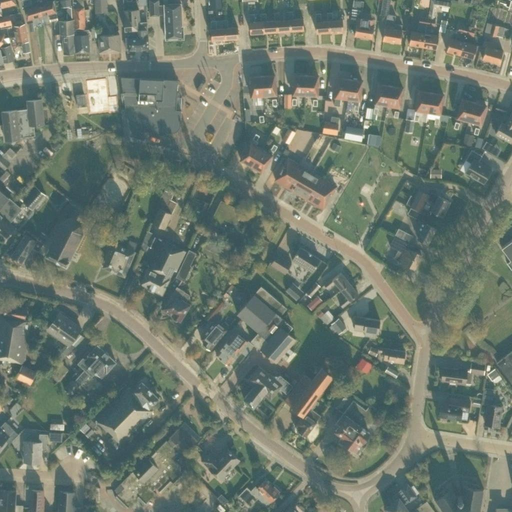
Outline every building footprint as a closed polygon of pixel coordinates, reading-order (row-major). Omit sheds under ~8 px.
[(0,0),(0,15),(2,15),(0,8),(10,5),(16,4),(14,0),(0,0)] [(62,8),(72,7),(71,0),(70,0),(61,1),(62,8)] [(71,0),(72,7),(74,30),(85,29),(84,17),(89,17),(88,9),(84,10),(83,0),(71,0)] [(159,15),(159,13),(164,13),(165,39),(182,38),(181,3),(163,4),(163,5),(158,5),(158,0),(149,0),(150,16),(159,15)] [(210,0),(211,8),(221,8),(220,0),(210,0)] [(375,20),(361,18),(364,1),(355,0),(353,0),(351,19),(357,20),(354,36),(372,38),(375,20)] [(389,0),(381,0),(380,14),(388,16),(389,0)] [(433,18),(434,16),(435,10),(436,5),(442,6),(441,8),(447,9),(448,3),(431,0),(428,17),(433,18)] [(53,1),(24,9),(27,20),(56,12),(53,1)] [(130,31),(140,30),(147,29),(146,22),(139,23),(139,10),(123,11),(124,31),(130,31)] [(287,11),(288,19),(289,19),(290,30),(304,29),(303,18),(293,19),(292,11),(287,11)] [(275,20),(276,20),(277,31),(290,30),(289,19),(288,19),(280,20),(279,12),(274,12),(275,20)] [(327,21),(329,21),(330,32),(343,31),(342,20),(332,20),(332,12),(327,13),(327,21)] [(263,21),(261,21),(255,22),(254,13),(249,14),(250,22),(249,22),(250,33),(263,32),(263,21)] [(260,13),(261,21),(263,21),(263,32),(277,31),(276,20),(275,20),(266,21),(266,13),(260,13)] [(329,21),(327,21),(321,21),(320,13),(315,13),(316,21),(315,22),(316,33),(330,32),(329,21)] [(9,15),(0,17),(0,26),(11,24),(9,15)] [(423,47),(426,26),(427,18),(419,17),(418,25),(417,32),(411,31),(409,44),(423,47)] [(427,18),(426,26),(423,47),(436,49),(438,35),(431,34),(432,27),(434,27),(436,20),(427,18)] [(59,21),(60,28),(60,34),(62,34),(64,54),(75,53),(73,20),(59,21)] [(222,28),(224,28),(225,39),(238,38),(238,27),(227,28),(227,20),(222,20),(222,28)] [(224,28),(222,28),(216,29),(215,21),(210,21),(211,29),(210,29),(211,40),(225,39),(224,28)] [(385,22),(382,40),(400,43),(402,30),(401,30),(402,25),(394,24),(385,22)] [(13,26),(5,28),(6,30),(14,28),(15,37),(10,38),(11,44),(28,41),(25,23),(23,24),(15,25),(13,26)] [(496,37),(496,36),(502,38),(505,28),(487,23),(484,32),(489,34),(489,35),(496,37)] [(460,55),(463,41),(465,35),(467,27),(460,25),(458,33),(460,33),(458,40),(450,38),(446,51),(460,55)] [(475,30),(467,27),(465,35),(473,37),(475,30)] [(88,29),(85,29),(74,30),(75,53),(89,52),(88,29)] [(129,50),(148,49),(147,29),(140,30),(130,31),(130,35),(128,35),(128,37),(128,48),(129,50)] [(0,46),(10,44),(8,37),(6,37),(6,35),(4,35),(4,34),(0,34),(0,46)] [(98,35),(99,53),(120,52),(119,34),(98,35)] [(463,41),(460,55),(473,58),(477,45),(463,41)] [(482,59),(499,63),(502,51),(494,49),(495,43),(487,41),(482,59)] [(3,62),(13,60),(10,45),(0,46),(0,64),(4,64),(3,62)] [(293,95),(305,95),(306,75),(293,74),(293,95)] [(274,75),(262,76),(263,96),(276,95),(274,75)] [(318,76),(306,75),(305,95),(317,96),(318,76)] [(89,106),(90,113),(110,111),(105,76),(85,78),(87,93),(76,95),(77,107),(89,106)] [(251,97),(263,96),(262,76),(250,77),(251,97)] [(129,136),(144,139),(145,131),(172,132),(175,132),(178,130),(179,128),(180,125),(181,110),(176,110),(177,80),(121,77),(129,136)] [(335,97),(347,99),(350,79),(337,77),(335,97)] [(359,101),(362,81),(350,79),(347,99),(354,100),(359,101)] [(375,103),(387,105),(390,86),(378,84),(375,103)] [(402,88),(390,86),(387,105),(399,107),(402,88)] [(415,110),(428,112),(431,92),(419,90),(415,110)] [(443,94),(431,92),(428,112),(440,114),(443,94)] [(34,125),(44,124),(41,99),(27,101),(27,109),(1,112),(5,140),(20,139),(20,137),(35,135),(34,125)] [(456,118),(468,121),(474,102),(462,99),(456,118)] [(485,105),(474,102),(468,121),(480,125),(485,105)] [(367,108),(365,117),(372,118),(373,113),(373,112),(374,109),(367,108)] [(405,121),(406,111),(400,110),(398,120),(405,121)] [(511,111),(505,124),(502,122),(495,133),(511,142),(511,140),(511,111)] [(412,133),(414,120),(406,119),(404,131),(412,133)] [(336,135),(338,123),(324,121),(322,133),(336,135)] [(275,125),(272,132),(276,135),(280,128),(275,125)] [(293,152),(308,157),(316,132),(300,126),(296,137),(298,138),(293,152)] [(361,141),(363,129),(346,126),(344,138),(361,141)] [(289,144),(295,133),(288,129),(281,140),(289,144)] [(465,133),(462,143),(471,146),(474,135),(465,133)] [(55,151),(62,145),(57,140),(51,146),(55,151)] [(486,141),(482,148),(492,154),(496,147),(486,141)] [(333,142),(330,148),(337,152),(341,146),(333,142)] [(240,160),(251,166),(262,149),(250,143),(240,160)] [(272,155),(262,149),(251,166),(261,172),(272,155)] [(472,150),(466,160),(465,160),(459,170),(467,174),(466,175),(473,179),(474,178),(484,183),(492,170),(479,162),(482,156),(472,150)] [(0,165),(5,170),(10,164),(0,154),(0,165)] [(300,165),(288,158),(275,180),(287,187),(300,165)] [(312,172),(300,165),(287,187),(299,194),(312,172)] [(441,178),(441,169),(430,169),(430,177),(441,178)] [(299,194),(310,201),(323,179),(312,172),(299,194)] [(152,188),(156,180),(149,177),(146,185),(152,188)] [(310,201),(323,208),(336,186),(323,179),(310,201)] [(23,202),(32,210),(45,195),(36,187),(23,202)] [(0,232),(7,238),(16,228),(5,219),(17,205),(0,190),(0,232)] [(171,199),(173,194),(165,190),(157,207),(159,208),(172,214),(177,202),(171,199)] [(418,190),(415,197),(411,195),(407,204),(419,210),(426,197),(428,198),(428,199),(435,202),(430,210),(441,216),(449,201),(438,195),(438,196),(431,193),(430,196),(418,190)] [(69,199),(64,195),(58,200),(63,205),(69,199)] [(240,230),(245,220),(239,217),(242,211),(221,201),(208,228),(220,234),(223,228),(219,226),(223,217),(235,224),(234,227),(240,230)] [(71,203),(67,210),(63,217),(68,219),(62,222),(46,254),(66,264),(83,233),(82,223),(88,212),(71,203)] [(159,208),(152,223),(165,229),(172,214),(159,208)] [(419,218),(415,224),(413,228),(420,232),(417,238),(427,243),(435,228),(425,223),(426,222),(419,218)] [(395,235),(409,242),(412,235),(398,228),(395,235)] [(37,250),(42,242),(37,239),(35,241),(24,235),(11,255),(22,262),(32,247),(37,250)] [(399,260),(414,268),(421,255),(411,250),(413,246),(406,242),(394,236),(389,246),(402,253),(399,260)] [(269,242),(260,237),(254,248),(263,253),(269,242)] [(176,271),(186,251),(158,238),(146,264),(148,265),(140,284),(148,287),(148,288),(153,291),(154,290),(162,294),(174,270),(176,271)] [(511,350),(506,355),(496,362),(511,383),(511,382),(511,238),(502,246),(510,257),(506,260),(511,268),(511,350)] [(102,267),(124,276),(134,251),(113,242),(102,267)] [(146,251),(149,245),(143,242),(140,248),(146,251)] [(292,259),(312,271),(320,259),(300,247),(292,259)] [(190,265),(196,253),(189,249),(176,277),(184,281),(191,266),(190,265)] [(271,265),(284,273),(291,263),(277,255),(271,265)] [(335,282),(340,289),(349,282),(340,272),(332,279),(332,278),(324,285),(327,289),(335,282)] [(306,292),(310,297),(320,286),(315,282),(306,292)] [(349,282),(340,289),(347,297),(339,303),(342,307),(350,301),(349,300),(358,293),(349,282)] [(287,332),(292,327),(280,316),(286,308),(260,286),(248,301),(245,298),(240,304),(243,307),(237,314),(258,332),(251,340),(276,362),(296,339),(287,332)] [(178,320),(180,321),(190,304),(185,302),(189,295),(184,292),(184,291),(177,287),(172,294),(172,293),(162,309),(172,315),(171,316),(173,316),(173,319),(176,321),(178,320)] [(287,293),(297,301),(301,295),(292,287),(287,293)] [(311,310),(322,300),(317,295),(307,305),(311,310)] [(219,309),(225,302),(221,299),(220,300),(218,299),(214,305),(213,305),(205,316),(210,321),(219,309)] [(28,335),(30,321),(25,320),(27,307),(5,304),(3,314),(0,312),(0,358),(24,362),(29,335),(28,335)] [(316,313),(320,317),(324,314),(320,309),(316,313)] [(47,329),(69,345),(81,328),(59,313),(47,329)] [(326,325),(331,320),(325,313),(324,314),(320,317),(326,325)] [(364,330),(365,330),(364,335),(373,337),(374,332),(378,332),(380,320),(366,318),(356,316),(354,329),(364,330)] [(336,330),(338,333),(346,328),(338,318),(331,324),(332,325),(329,327),(333,332),(336,330)] [(216,319),(213,322),(211,321),(207,327),(209,328),(200,338),(204,342),(202,344),(204,345),(204,346),(206,348),(208,348),(209,349),(220,337),(219,337),(227,328),(216,319)] [(238,349),(240,350),(240,351),(245,355),(253,345),(248,340),(247,341),(235,331),(216,354),(227,363),(238,349)] [(71,350),(65,344),(55,355),(60,360),(71,350)] [(77,363),(84,369),(74,380),(80,385),(90,374),(92,376),(95,372),(101,378),(116,362),(97,345),(88,355),(88,356),(85,359),(83,357),(77,363)] [(368,353),(375,357),(378,350),(371,347),(368,353)] [(405,351),(380,347),(379,352),(384,352),(383,359),(403,362),(405,351)] [(367,373),(372,364),(362,358),(356,366),(367,373)] [(468,373),(482,374),(483,363),(470,362),(468,373)] [(52,373),(59,378),(67,369),(61,363),(52,373)] [(16,377),(30,384),(36,372),(22,365),(16,377)] [(385,372),(395,378),(398,372),(388,366),(385,372)] [(264,393),(270,399),(278,389),(282,392),(290,383),(279,374),(278,377),(275,381),(258,367),(247,380),(254,386),(243,398),(253,407),(264,393)] [(322,367),(312,380),(304,374),(284,400),(292,406),(292,407),(302,415),(294,425),(298,428),(297,430),(299,431),(299,433),(301,435),(303,434),(305,436),(320,415),(312,409),(318,401),(314,399),(333,375),(322,367)] [(443,367),(441,380),(456,382),(456,383),(465,384),(467,369),(458,368),(458,369),(443,367)] [(492,380),(499,375),(494,368),(487,374),(492,380)] [(64,388),(71,395),(79,386),(72,379),(64,388)] [(152,412),(153,411),(150,408),(158,399),(142,382),(133,391),(128,387),(96,419),(121,444),(144,420),(147,416),(150,416),(152,414),(152,412)] [(488,405),(485,424),(498,426),(500,413),(504,410),(499,404),(497,405),(493,404),(495,390),(483,388),(481,403),(488,405)] [(328,403),(338,410),(347,399),(337,391),(328,403)] [(438,416),(460,420),(462,410),(468,411),(470,400),(447,396),(446,403),(440,402),(438,416)] [(480,400),(473,399),(472,406),(479,407),(480,400)] [(365,429),(379,411),(370,404),(365,411),(366,412),(361,419),(356,416),(363,407),(353,400),(335,423),(338,426),(335,430),(343,436),(340,439),(347,444),(346,445),(348,447),(349,446),(355,451),(358,447),(361,450),(366,443),(363,440),(369,432),(365,429)] [(92,428),(96,424),(89,417),(85,421),(88,425),(82,430),(88,436),(94,431),(92,428)] [(50,423),(50,429),(64,429),(64,424),(57,423),(58,418),(52,418),(52,423),(50,423)] [(0,444),(5,439),(9,443),(18,434),(5,422),(0,427),(0,444)] [(175,461),(180,457),(200,437),(184,422),(169,437),(170,438),(167,441),(166,440),(156,450),(154,448),(146,455),(145,454),(129,471),(131,473),(114,489),(118,493),(114,497),(126,508),(137,497),(144,504),(155,493),(152,490),(155,487),(161,493),(172,482),(175,484),(184,475),(181,471),(181,466),(175,461)] [(49,432),(49,440),(61,440),(61,432),(49,432)] [(39,442),(24,441),(23,449),(25,449),(24,462),(40,462),(40,448),(46,448),(47,434),(39,434),(39,442)] [(209,468),(221,479),(239,460),(227,449),(218,458),(211,451),(202,461),(209,468)] [(246,487),(238,495),(250,506),(258,498),(266,506),(278,493),(278,492),(278,490),(275,487),(272,487),(265,480),(257,488),(255,486),(251,491),(246,487)] [(471,485),(468,484),(467,486),(463,486),(462,494),(461,495),(457,495),(456,496),(451,488),(447,491),(446,489),(444,490),(443,489),(438,493),(439,494),(437,495),(438,497),(435,500),(442,511),(478,511),(483,489),(479,488),(479,486),(476,486),(477,484),(471,483),(471,485)] [(404,511),(407,510),(403,505),(416,496),(407,484),(400,488),(401,489),(395,494),(398,498),(385,508),(387,511),(404,511)] [(15,505),(16,491),(0,489),(0,510),(10,511),(22,511),(23,505),(15,505)] [(44,490),(31,489),(31,498),(30,498),(29,511),(43,511),(44,498),(43,498),(44,490)] [(60,491),(58,511),(79,511),(80,507),(73,507),(74,492),(60,491)] [(433,511),(426,501),(415,509),(416,511),(433,511)]
